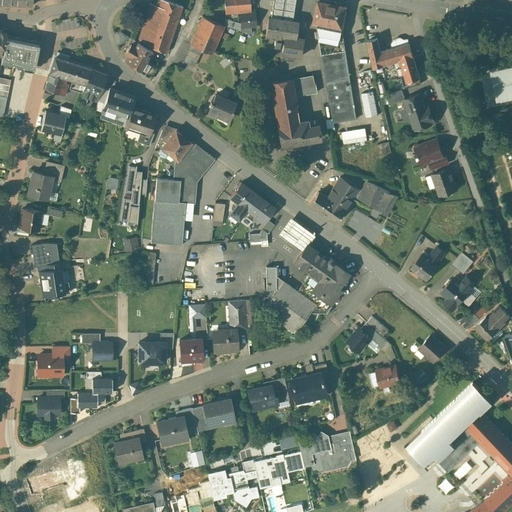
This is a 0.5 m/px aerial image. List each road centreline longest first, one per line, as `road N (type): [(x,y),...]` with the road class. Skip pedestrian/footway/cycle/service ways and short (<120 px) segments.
road 1 (tertiary): [(102,12),(103,45),(117,65),(380,271)]
road 2 (residential): [(380,271),(338,323),(304,345),(123,409)]
road 3 (residential): [(48,12),(47,48),(0,250)]
road 4 (residential): [(410,2),(478,211)]
road 5 (residential): [(17,463),(8,427),(16,307),(0,250)]
road 6 (tertiary): [(380,271),(511,388)]
